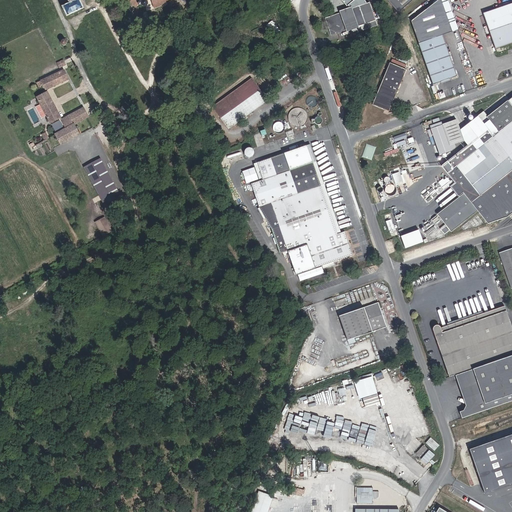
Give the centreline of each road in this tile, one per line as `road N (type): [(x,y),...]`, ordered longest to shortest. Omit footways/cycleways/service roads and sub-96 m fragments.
road 1 (unknown): [(393,270),(297,290),(238,178),(246,160),(337,123)]
road 2 (unclassified): [(393,270),(449,455),(418,511)]
road 3 (unclassified): [(511,86),(344,142)]
road 4 (unclassified): [(307,0),(307,32),(344,142)]
road 5 (unclassified): [(344,142),(393,270)]
road 6 (unknown): [(368,205),(427,179),(415,118)]
road 7 (unclassified): [(393,270),(511,230)]
road 8 (unknown): [(405,307),(478,282),(485,267),(479,241)]
road 9 (unknown): [(422,505),(392,480),(362,470),(346,484),(343,511)]
